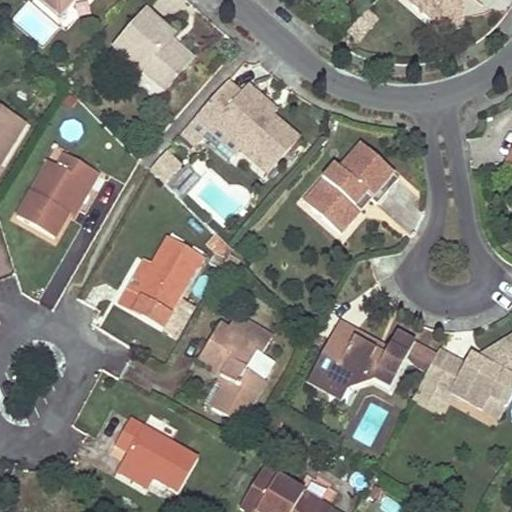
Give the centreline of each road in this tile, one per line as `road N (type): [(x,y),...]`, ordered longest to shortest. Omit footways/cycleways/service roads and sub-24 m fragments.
road 1 (residential): [(433,100),(429,139),(439,206),(417,281),(451,299),(487,285),(471,244),(452,135)]
road 2 (residential): [(234,0),(342,89),(433,100)]
road 3 (residential): [(78,378),(75,338),(52,322),(25,325),(0,354)]
